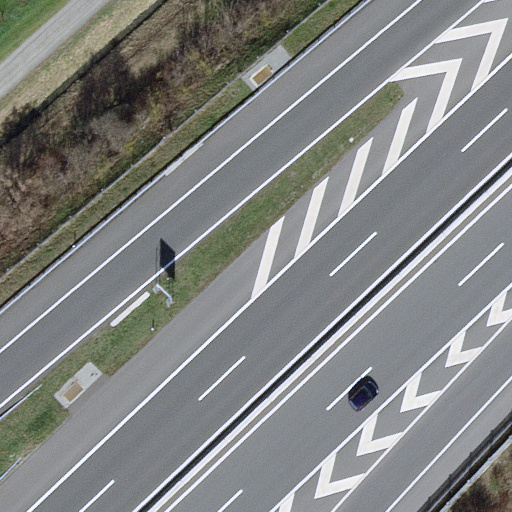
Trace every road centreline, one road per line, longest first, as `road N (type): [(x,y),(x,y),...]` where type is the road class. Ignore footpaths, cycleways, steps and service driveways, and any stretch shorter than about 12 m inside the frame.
road 1 (motorway): [(511,104),(79,511)]
road 2 (motorway): [(444,0),(0,371)]
road 3 (motorway): [(221,511),(511,237)]
road 4 (motorway): [(360,511),(511,343)]
road 5 (track): [(0,87),(96,0)]
